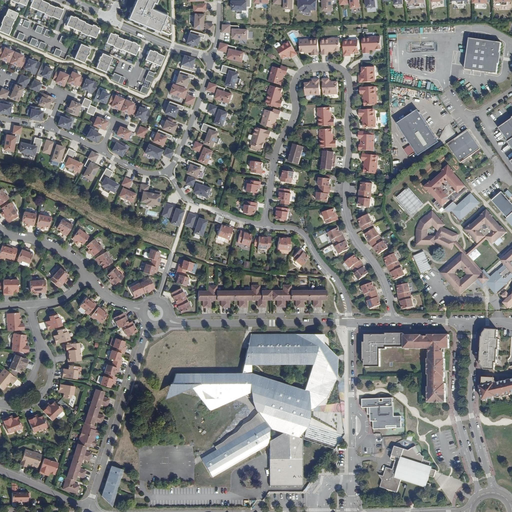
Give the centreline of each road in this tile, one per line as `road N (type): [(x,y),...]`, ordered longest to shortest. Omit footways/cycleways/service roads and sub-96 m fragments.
road 1 (residential): [(391,322),(380,275),(346,225),(349,90),(341,70),(309,68),(294,78),(293,115),(278,141),(263,226)]
road 2 (residential): [(148,322),(88,508)]
road 3 (residential): [(350,322),(351,511)]
road 4 (residential): [(165,320),(350,322)]
road 5 (residential): [(461,322),(455,407),(479,495)]
road 6 (residential): [(494,492),(468,405),(474,322)]
road 7 (residential): [(263,226),(307,238),(336,279),(350,322)]
road 8 (residential): [(167,170),(212,57)]
